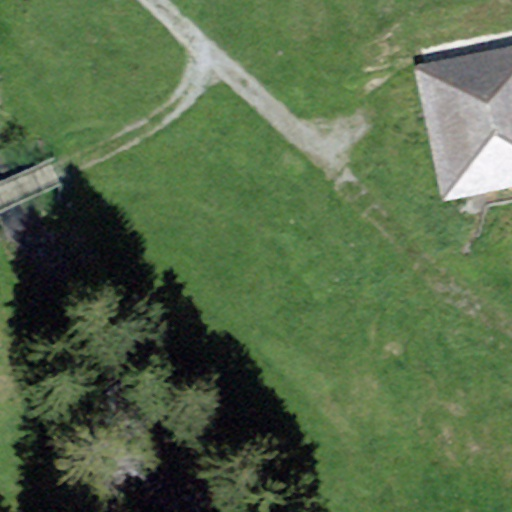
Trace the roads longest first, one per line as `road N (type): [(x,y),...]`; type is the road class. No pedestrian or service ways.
road 1 (track): [(511,324),(455,292),(153,0)]
road 2 (track): [(0,192),(177,106),(193,86),(194,39)]
